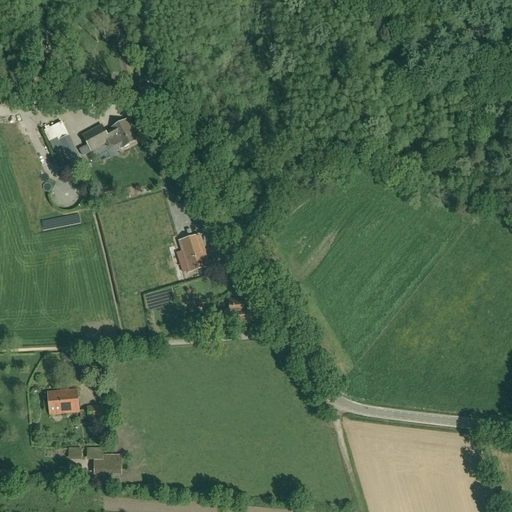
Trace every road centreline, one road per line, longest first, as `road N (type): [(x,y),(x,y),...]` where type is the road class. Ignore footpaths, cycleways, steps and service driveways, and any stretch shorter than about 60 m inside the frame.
road 1 (unclassified): [(289,332),(153,83),(149,0)]
road 2 (unclassified): [(511,428),(338,405),(289,332)]
road 3 (unclassified): [(289,332),(75,348)]
